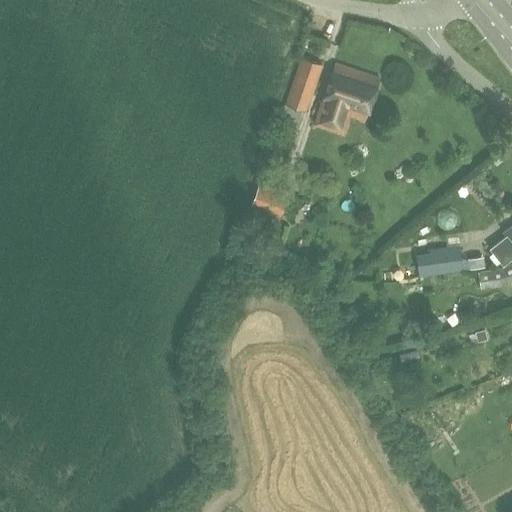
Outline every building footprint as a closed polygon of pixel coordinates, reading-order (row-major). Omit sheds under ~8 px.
[(278,121),(299,129),(305,110),(306,111),(323,63),(300,55),(284,103),(278,121)] [(314,123),(343,133),(349,115),(365,121),(379,78),(334,62),(314,123)] [(250,217),(274,226),(277,218),(279,219),(289,193),(259,182),(249,207),(253,208),(250,217)] [(511,234),(508,238),(506,235),(488,249),(502,266),(511,257),(511,234)] [(431,256),(417,258),(419,276),(463,270),(460,248),(430,252),(431,256)] [(482,258),(468,260),(469,269),(483,267),(482,258)] [(478,272),(480,286),(485,285),(505,280),(511,277),(511,263),(501,268),(482,273),(482,272),(478,272)] [(484,328),(475,331),(477,340),(487,338),(484,328)] [(417,348),(399,352),(401,360),(419,356),(417,348)]
